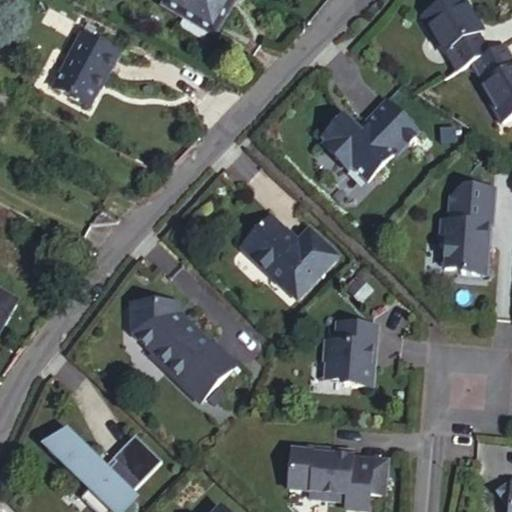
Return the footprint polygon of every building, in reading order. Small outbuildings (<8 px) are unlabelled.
[(227,47),(248,10),(231,0),(182,0),(174,15),(227,47)] [(445,50),(456,71),(471,62),(488,52),(477,32),(480,30),(463,0),(441,0),(420,13),(441,52),(445,50)] [(97,30),(88,25),(70,57),(74,60),(58,91),(90,108),(107,76),(110,78),(121,58),(92,41),(97,30)] [(488,52),(471,62),(481,81),(478,83),(499,121),(511,113),(511,60),(503,44),(488,52)] [(0,95),(0,115),(9,100),(0,95)] [(356,172),(371,186),(399,158),(401,160),(423,137),(391,106),(369,129),(373,133),(367,138),(363,134),(350,121),(327,144),(330,147),(327,150),(353,175),(356,172)] [(373,133),(369,129),(363,134),(367,138),(373,133)] [(495,231),(498,194),(467,191),(454,202),(452,226),(445,225),(443,248),(450,248),(447,275),(461,276),(464,280),(490,283),(493,250),(489,250),(491,231),(495,231)] [(289,291),(302,304),(343,261),(317,236),(304,249),(301,246),(297,242),(294,245),(289,240),(289,234),(276,221),(252,246),(264,258),(259,263),(272,275),(276,275),(289,287),(289,291)] [(317,236),(314,233),(301,246),(304,249),(317,236)] [(252,246),(247,251),(259,263),(264,258),(252,246)] [(376,298),(363,286),(353,296),(365,308),(376,298)] [(0,314),(9,319),(17,305),(0,296),(0,314)] [(207,402),(240,369),(218,348),(217,349),(190,323),(186,327),(177,319),(177,307),(135,308),(136,336),(157,357),(155,360),(182,386),(186,382),(207,402)] [(183,307),(177,307),(177,319),(186,327),(190,323),(183,316),(183,307)] [(0,337),(0,338),(9,319),(0,314),(0,337)] [(375,393),(380,333),(341,329),(339,347),(329,346),(327,366),(330,367),(329,376),(337,385),(347,386),(347,390),(375,393)] [(186,382),(182,386),(203,407),(207,402),(186,382)] [(228,399),(221,392),(211,402),(218,409),(228,399)] [(84,502),(95,511),(119,511),(165,466),(138,440),(115,462),(119,465),(112,472),(108,469),(71,433),(51,453),(93,493),(84,502)] [(318,459),(295,456),(292,494),(314,496),(313,503),(350,507),(349,511),(371,511),(373,499),(387,501),(390,473),(354,469),(355,460),(336,458),(336,455),(318,453),(318,459)] [(119,465),(115,462),(108,469),(112,472),(119,465)] [(511,511),(511,489),(499,502),(508,511),(511,511)]
